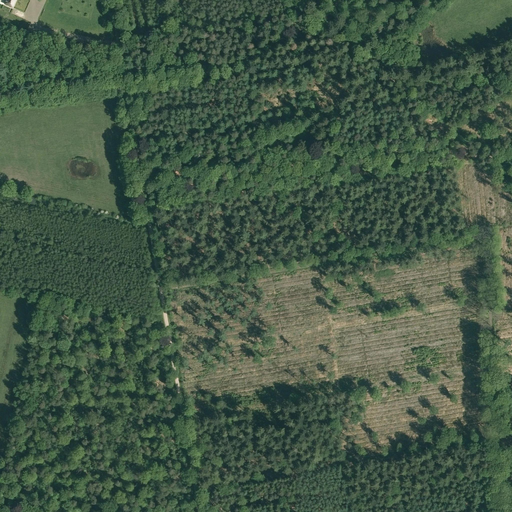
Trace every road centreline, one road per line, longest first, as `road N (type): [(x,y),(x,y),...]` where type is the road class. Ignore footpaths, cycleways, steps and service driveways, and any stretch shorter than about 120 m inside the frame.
road 1 (track): [(497,511),(486,236),(159,288)]
road 2 (track): [(492,365),(336,394),(344,466),(197,494)]
road 3 (track): [(199,511),(159,288)]
road 4 (track): [(125,83),(234,64),(323,14)]
road 5 (track): [(159,288),(125,83)]
